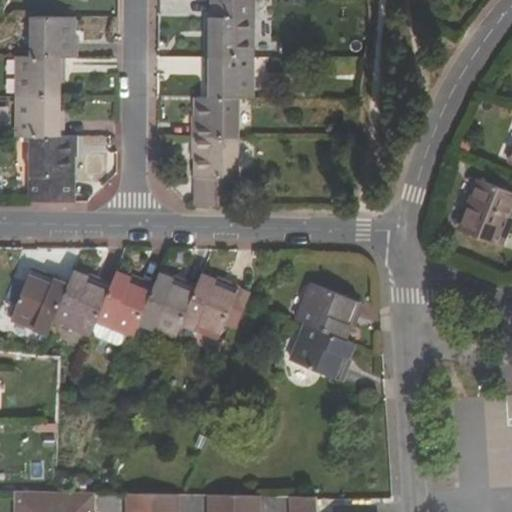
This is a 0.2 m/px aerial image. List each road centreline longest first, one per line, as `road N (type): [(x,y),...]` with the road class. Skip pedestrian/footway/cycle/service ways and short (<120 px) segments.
road 1 (residential): [(134,226),(400,229)]
road 2 (residential): [(418,511),(402,256)]
road 3 (residential): [(400,229),(484,32),(511,6)]
road 4 (residential): [(134,226),(139,0)]
road 5 (residential): [(0,224),(134,226)]
